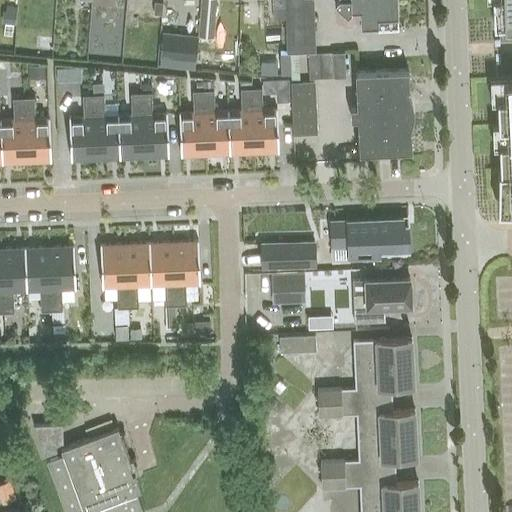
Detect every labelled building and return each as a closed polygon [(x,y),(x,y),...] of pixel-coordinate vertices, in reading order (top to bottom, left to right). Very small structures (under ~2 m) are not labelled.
[(216,0),(202,0),(199,36),(213,38),(216,0)] [(286,0),(288,52),(316,51),(314,0),(286,0)] [(361,22),(398,20),(397,0),(337,0),(348,10),(351,6),(360,6),(361,22)] [(511,0),(491,0),(493,23),(511,22),(511,0)] [(162,16),(163,4),(155,4),(154,16),(162,16)] [(161,56),(193,59),(195,35),(163,32),(161,56)] [(309,79),(346,77),(344,51),(308,53),(309,79)] [(300,79),(298,54),(290,54),(291,80),(300,79)] [(59,65),(58,75),(79,78),(81,68),(59,65)] [(359,152),(412,149),(408,68),(355,71),(357,105),(350,105),(351,118),(357,117),(359,152)] [(497,209),(511,209),(511,78),(496,80),(499,169),(498,169),(497,209)] [(251,108),(250,86),(240,87),(241,108),(227,109),(229,152),(253,151),(251,108)] [(250,86),(251,108),(253,151),(278,149),(276,106),(262,107),(261,86),(250,86)] [(179,111),(180,154),(205,153),(203,110),(203,88),(192,89),(193,110),(179,111)] [(203,88),(203,110),(205,153),(229,152),(227,109),(214,109),(213,88),(203,88)] [(142,112),(141,91),(130,92),(131,113),(118,114),(120,157),(144,156),(142,112)] [(141,91),(142,112),(144,156),(168,154),(167,111),(152,112),(151,91),(141,91)] [(69,116),(71,159),(96,158),(94,115),(93,93),(82,94),(83,115),(69,116)] [(94,115),(96,158),(120,157),(118,114),(104,114),(103,93),(93,93),(94,115)] [(23,97),(24,118),(26,161),(51,160),(49,117),(35,117),(34,96),(23,97)] [(24,118),(23,97),(13,97),(14,118),(0,119),(2,162),(26,161),(24,118)] [(401,217),(330,220),(331,245),(347,244),(347,256),(378,254),(378,253),(407,251),(406,223),(401,223),(401,217)] [(192,283),(190,239),(165,241),(167,284),(168,305),(179,304),(178,283),(192,283)] [(168,305),(167,284),(165,241),(141,242),(143,285),(156,284),(157,305),(168,305)] [(117,243),(119,286),(120,307),(131,306),(130,285),(143,285),(141,242),(117,243)] [(313,242),(260,244),(261,268),(314,266),(313,242)] [(120,307),(119,286),(117,243),(92,244),(94,287),(108,286),(109,307),(120,307)] [(68,288),(66,245),(41,246),(43,289),(44,310),(54,310),(53,289),(68,288)] [(44,310),(43,289),(41,246),(17,247),(19,290),(32,290),(33,311),(44,310)] [(0,247),(0,312),(6,312),(5,291),(19,290),(17,247),(0,247)] [(304,300),(302,270),(269,272),(271,302),(304,300)] [(383,305),(410,304),(409,277),(365,279),(365,293),(352,294),(353,322),(384,320),(383,305)] [(314,349),(313,333),(278,335),(279,351),(314,349)] [(354,386),(316,388),(317,414),(355,413),(357,458),(319,460),(321,486),(358,484),(359,511),(418,511),(417,480),(395,481),(394,458),(416,457),(414,409),(391,410),(390,386),(413,385),(410,337),(390,338),(390,337),(352,339),(354,386)] [(62,442),(61,424),(31,425),(43,455),(56,451),(54,445),(62,442)] [(132,461),(129,461),(117,428),(60,449),(62,454),(45,461),(64,511),(142,511),(136,493),(141,491),(135,477),(139,473),(132,461)] [(0,490),(3,501),(18,496),(11,477),(0,480),(0,490)]
